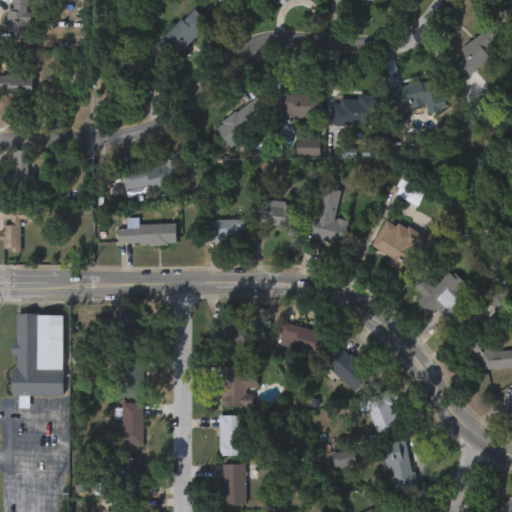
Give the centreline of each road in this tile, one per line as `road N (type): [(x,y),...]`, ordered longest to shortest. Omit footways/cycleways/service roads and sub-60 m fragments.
road 1 (tertiary): [(0,284),(257,278),(349,303),(381,322),(473,435),(511,452)]
road 2 (residential): [(180,279),(180,511),(454,499),(473,435)]
road 3 (residential): [(444,0),(425,24),(392,43),(265,43),(170,116),(135,130),(0,142)]
